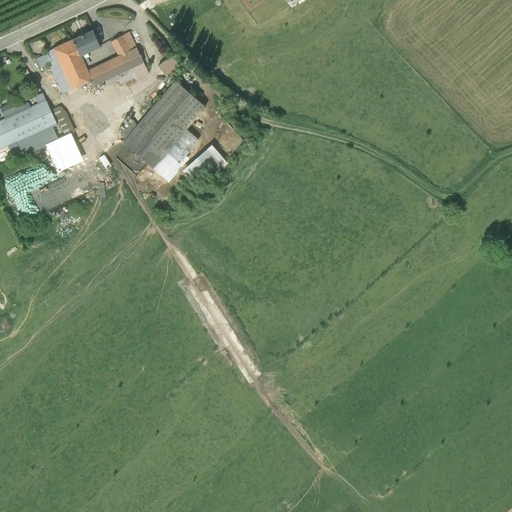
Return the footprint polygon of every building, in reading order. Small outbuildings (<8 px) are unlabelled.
[(47,53),(35,59),(40,68),(49,64),(62,94),(91,80),(94,86),(129,69),(131,73),(133,72),(136,79),(148,73),(136,48),(129,32),(110,43),(118,56),(88,70),(83,60),(89,57),(87,53),(100,47),(92,31),(72,40),(46,52),(47,53)] [(172,56),(158,66),(164,75),(179,64),(172,56)] [(153,169),(186,129),(205,107),(175,81),(137,125),(133,120),(126,127),(120,134),(125,139),(123,141),(131,148),(130,149),(153,169)] [(36,82),(29,86),(33,93),(40,88),(36,82)] [(16,143),(52,127),(57,125),(42,93),(34,96),(37,103),(30,107),(28,102),(24,104),(21,98),(0,107),(0,108),(4,119),(0,120),(0,149),(7,147),(16,143)] [(58,140),(47,145),(58,172),(83,161),(71,133),(75,131),(66,112),(60,106),(52,109),(64,136),(58,138),(58,140)] [(16,143),(7,147),(14,161),(47,145),(58,140),(58,138),(52,127),(16,143)] [(186,129),(153,169),(168,182),(183,165),(179,163),(199,140),(186,129)] [(211,144),(182,170),(197,188),(227,162),(211,144)]
